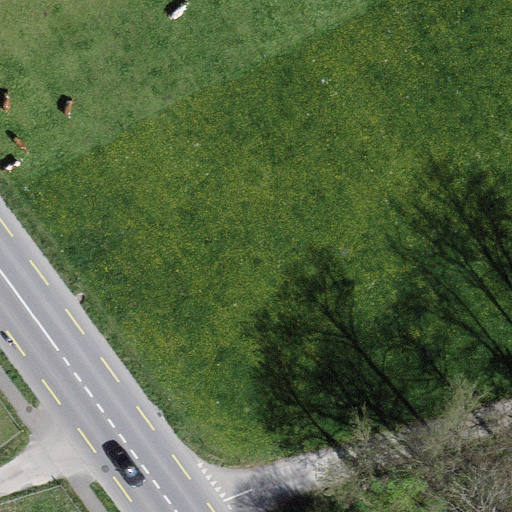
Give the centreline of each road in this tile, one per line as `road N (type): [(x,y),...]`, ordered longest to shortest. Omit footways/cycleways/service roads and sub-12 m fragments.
road 1 (track): [(511,417),(177,511)]
road 2 (primary): [(120,435),(0,270)]
road 3 (unclassified): [(120,435),(0,483)]
